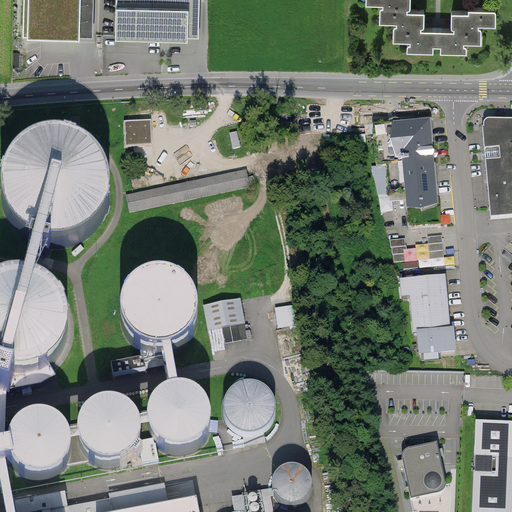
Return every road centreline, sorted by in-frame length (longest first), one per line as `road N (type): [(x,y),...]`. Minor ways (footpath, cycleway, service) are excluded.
road 1 (tertiary): [(0,99),(226,86),(454,90)]
road 2 (residential): [(454,90),(470,301),(490,349),(511,366)]
